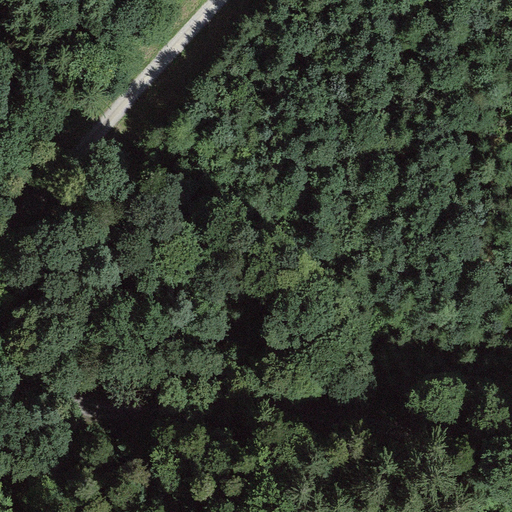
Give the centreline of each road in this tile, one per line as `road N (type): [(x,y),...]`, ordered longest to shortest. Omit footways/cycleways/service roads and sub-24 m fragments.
road 1 (track): [(511,423),(417,433),(285,410),(131,414),(58,403),(0,350)]
road 2 (track): [(0,244),(232,0)]
